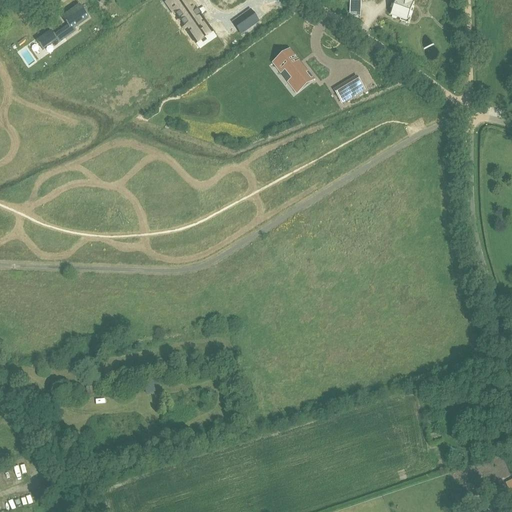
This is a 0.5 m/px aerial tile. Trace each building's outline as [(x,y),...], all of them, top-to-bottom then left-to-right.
[(171,0),(167,3),(186,29),(189,26),(196,36),(200,33),(200,34),(202,32),(204,30),(204,31),(207,28),(208,28),(200,17),(200,16),(197,11),(196,12),(190,3),(187,0),(171,0)] [(395,0),(390,15),(400,18),(400,19),(401,19),(407,21),(408,18),(414,2),(413,2),(412,2),(411,0),(395,0)] [(53,35),(50,31),(36,41),(42,50),(56,41),(58,43),(75,31),(74,28),(88,18),(79,5),(61,18),(67,26),(53,35)] [(250,11),(233,23),(241,34),(246,31),(245,29),(252,24),(253,26),(258,22),(250,11)] [(291,51),(276,63),(283,72),(286,69),(294,78),(288,83),(296,93),(311,81),(305,74),(308,72),(290,49),(289,50),(291,51)] [(347,86),(336,93),(342,103),(353,96),(347,86)] [(438,432),(436,427),(435,419),(427,421),(430,434),(438,432)] [(456,470),(466,466),(464,460),(454,463),(456,470)]
